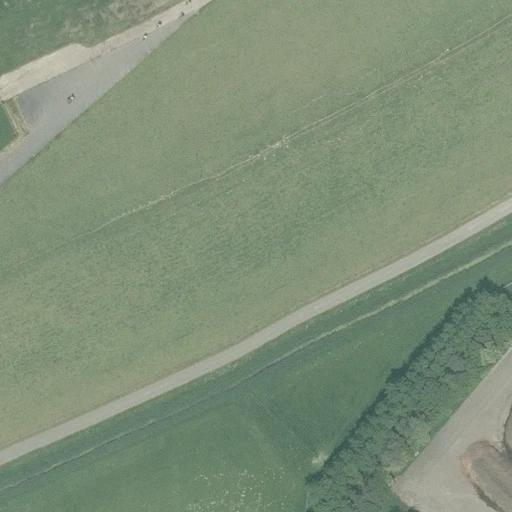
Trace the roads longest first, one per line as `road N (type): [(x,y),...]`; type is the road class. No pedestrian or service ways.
road 1 (track): [(0,446),(314,299),(511,195)]
road 2 (track): [(0,148),(149,14),(175,0)]
road 3 (track): [(0,83),(149,14)]
